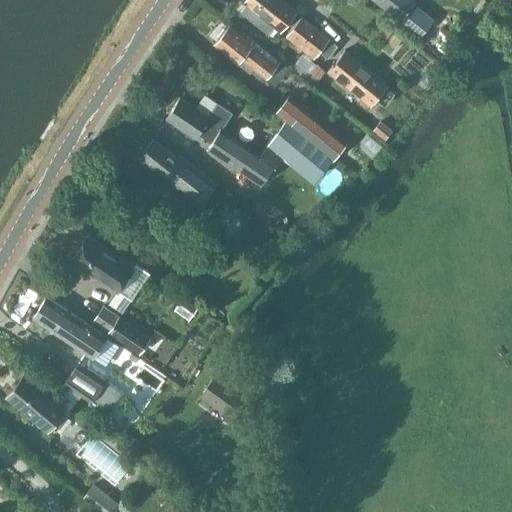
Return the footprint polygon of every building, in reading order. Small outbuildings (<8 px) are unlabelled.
[(285,3),(281,0),(245,0),(244,2),(281,32),(297,12),(285,3)] [(414,2),(412,0),(382,0),(405,16),(414,2)] [(330,39),(302,17),(287,36),(315,58),(330,39)] [(215,44),(238,62),(241,58),(266,78),(279,62),(254,42),(252,44),(230,26),(215,44)] [(345,51),(328,72),(371,108),(378,99),(389,85),(345,51)] [(288,97),(275,113),(285,121),(285,122),(299,133),(332,160),(335,157),(346,143),(288,97)] [(180,98),(166,119),(196,138),(199,134),(212,143),(208,149),(259,184),(273,165),(274,166),(284,153),(317,180),(332,160),(299,133),(285,122),(260,155),(222,129),(223,128),(233,113),(218,103),(208,117),(180,98)] [(180,155),(178,158),(154,140),(139,158),(200,205),(217,184),(180,155)] [(192,211),(168,192),(158,204),(183,224),(192,211)] [(262,197),(252,209),(274,226),(284,214),(262,197)] [(72,260),(119,291),(134,268),(88,237),(72,260)] [(47,297),(33,318),(93,358),(99,349),(107,337),(47,297)] [(148,336),(118,316),(108,331),(137,351),(148,336)] [(79,363),(65,384),(66,385),(82,395),(91,401),(92,399),(110,411),(122,392),(79,363)] [(8,395),(48,427),(66,405),(25,373),(8,395)] [(203,393),(235,416),(247,400),(215,377),(203,393)] [(94,484),(81,500),(95,511),(112,511),(119,505),(94,484)]
